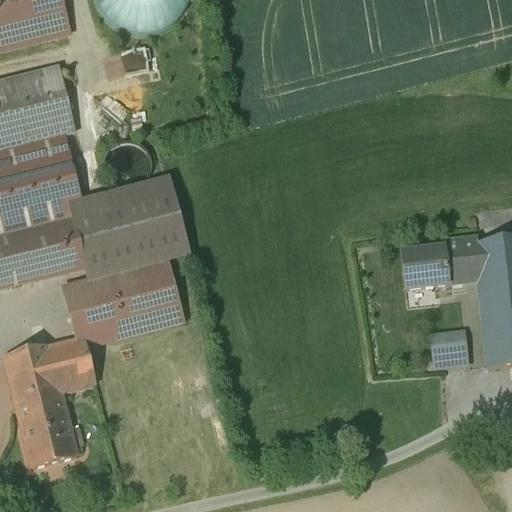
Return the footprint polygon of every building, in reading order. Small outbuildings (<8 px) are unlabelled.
[(0,0),(0,55),(70,37),(60,0),(0,0)] [(107,0),(114,37),(200,23),(196,0),(107,0)] [(128,74),(153,69),(150,51),(125,56),(128,74)] [(0,154),(64,138),(74,136),(58,72),(0,86),(0,154)] [(0,226),(81,207),(64,138),(0,154),(0,226)] [(125,195),(133,194),(141,191),(146,186),(150,180),(151,173),(151,166),(148,159),(144,154),(138,149),(132,147),(125,147),(118,149),(112,153),(107,158),(104,164),(103,171),(104,178),(108,185),(112,190),(118,193),(125,195)] [(81,207),(0,226),(0,294),(84,273),(87,285),(168,264),(189,259),(169,183),(141,191),(133,194),(125,195),(81,207)] [(442,247),(443,253),(445,253),(446,265),(475,262),(473,249),(475,249),(475,244),(442,247)] [(511,244),(475,249),(473,249),(475,262),(478,286),(488,375),(511,372),(511,244)] [(404,295),(478,286),(475,262),(446,265),(445,253),(443,253),(400,258),(404,295)] [(3,363),(14,405),(60,393),(61,399),(95,390),(86,352),(184,327),(168,264),(87,285),(62,291),(76,344),(3,363)] [(461,335),(429,339),(432,371),(464,368),(461,335)] [(60,393),(14,405),(31,473),(77,462),(61,399),(60,393)]
